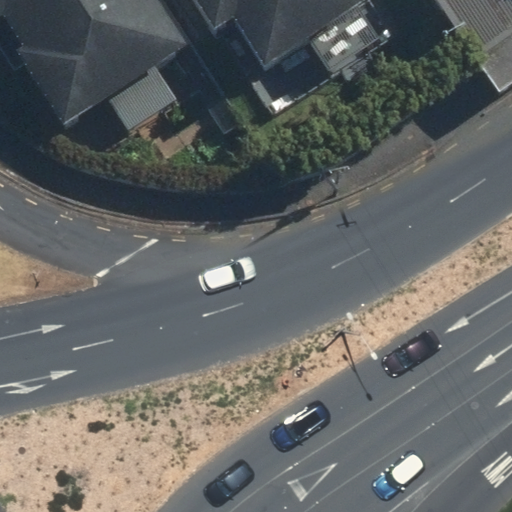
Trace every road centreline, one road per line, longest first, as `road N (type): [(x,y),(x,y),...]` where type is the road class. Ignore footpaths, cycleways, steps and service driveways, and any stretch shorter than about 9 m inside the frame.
road 1 (primary): [(0,210),(121,259),(197,276),(315,281)]
road 2 (primary): [(0,360),(132,337),(315,281)]
road 3 (primary): [(511,332),(295,511)]
road 4 (primary): [(315,281),(511,152)]
